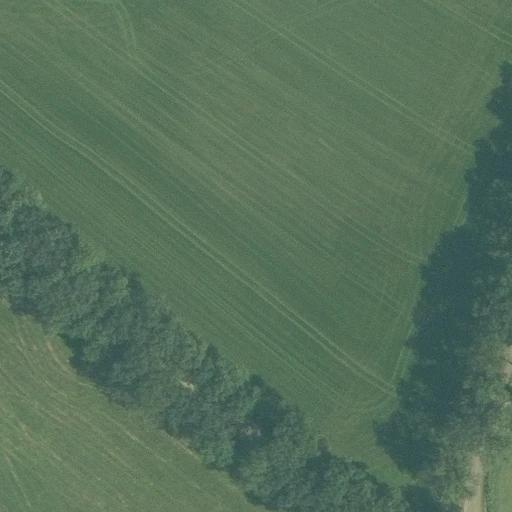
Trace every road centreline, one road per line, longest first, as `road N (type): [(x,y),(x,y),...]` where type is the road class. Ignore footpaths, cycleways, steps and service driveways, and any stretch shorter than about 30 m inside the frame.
road 1 (track): [(360,511),(0,219)]
road 2 (unclassified): [(472,511),(475,469),(511,361)]
